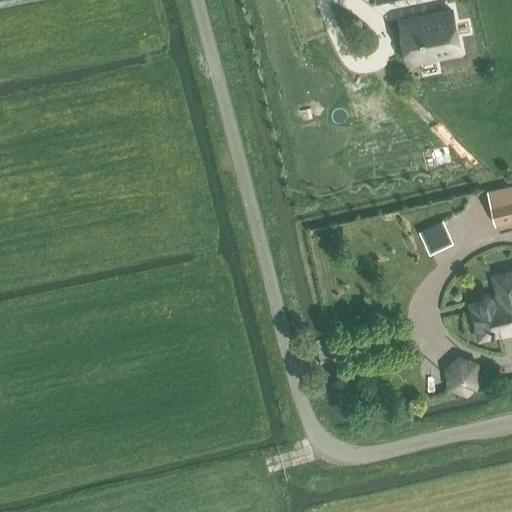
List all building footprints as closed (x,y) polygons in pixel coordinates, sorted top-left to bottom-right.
[(417,23),(399,26),(405,56),(433,50),(434,58),(456,53),(447,9),(416,15),(417,23)] [(351,90),(328,95),(340,153),(363,148),(351,90)] [(511,186),(489,192),(497,222),(511,218),(511,186)] [(422,228),(431,251),(455,241),(446,218),(422,228)] [(479,302),(475,313),(480,335),(479,335),(479,337),(511,329),(511,271),(495,275),(500,296),(493,298),(493,297),(492,297),(492,296),(491,295),(490,295),(489,294),(488,294),(487,294),(486,294),(485,295),(484,296),(483,296),(483,297),(482,298),(482,299),(482,300),(482,301),(479,302)] [(480,381),(477,362),(460,356),(446,368),(450,387),(467,393),(480,381)]
